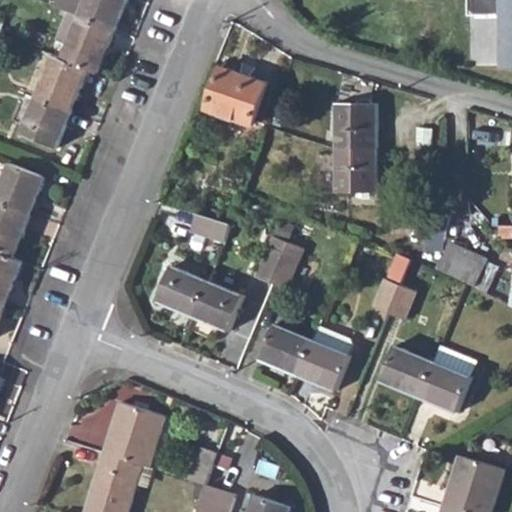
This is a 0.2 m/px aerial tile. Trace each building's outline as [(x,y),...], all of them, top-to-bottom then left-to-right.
[(89,0),(82,18),(117,33),(130,0),(89,0)] [(511,0),(466,0),(467,16),(475,16),(501,15),(502,63),(502,67),(511,67),(511,0)] [(70,14),(63,32),(74,36),(71,46),(65,62),(90,72),(99,76),(117,33),(82,18),(70,14)] [(501,15),(475,16),(475,18),(499,18),(500,63),(502,63),(501,15)] [(63,32),(59,42),(71,46),(74,36),(63,32)] [(55,58),(38,99),(73,114),(90,72),(65,62),(55,58)] [(224,66),(209,110),(254,126),(269,82),(224,66)] [(73,114),(38,99),(23,136),(57,150),(73,114)] [(337,104),(337,149),(378,149),(378,104),(337,104)] [(378,149),(337,149),(338,193),(379,192),(378,149)] [(12,164),(0,192),(0,202),(32,216),(47,178),(12,164)] [(0,253),(15,260),(32,216),(0,202),(0,253)] [(200,213),(194,231),(228,242),(235,224),(200,213)] [(262,279),(277,284),(293,244),(278,238),(262,279)] [(293,244),(277,284),(292,290),(307,250),(293,244)] [(455,244),(442,271),(466,284),(479,289),(492,262),(455,244)] [(400,251),(392,274),(407,279),(414,256),(400,251)] [(0,302),(8,306),(24,264),(15,260),(0,253),(0,302)] [(164,304),(197,316),(211,283),(178,270),(164,304)] [(377,309),(392,315),(403,286),(389,280),(377,309)] [(211,283),(197,316),(237,333),(250,299),(211,283)] [(403,286),(392,315),(408,321),(418,293),(403,286)] [(317,338),(358,349),(361,336),(321,325),(317,338)] [(264,360),(303,376),(317,341),(278,326),(264,360)] [(317,341),(303,376),(342,391),(355,357),(317,341)] [(384,382),(421,397),(435,362),(398,347),(384,382)] [(441,347),(435,362),(473,377),(479,362),(441,347)] [(435,362),(421,397),(461,413),(475,377),(473,377),(435,362)] [(122,402),(106,454),(147,466),(153,468),(170,416),(122,402)] [(217,461),(224,464),(228,453),(205,445),(194,476),(210,482),(217,461)] [(106,454),(88,511),(132,511),(147,466),(106,454)] [(464,457),(448,508),(459,511),(497,511),(510,472),(464,457)] [(208,485),(197,511),(229,511),(237,492),(209,482),(208,485)] [(265,493),(258,511),(297,511),(301,503),(265,493)]
